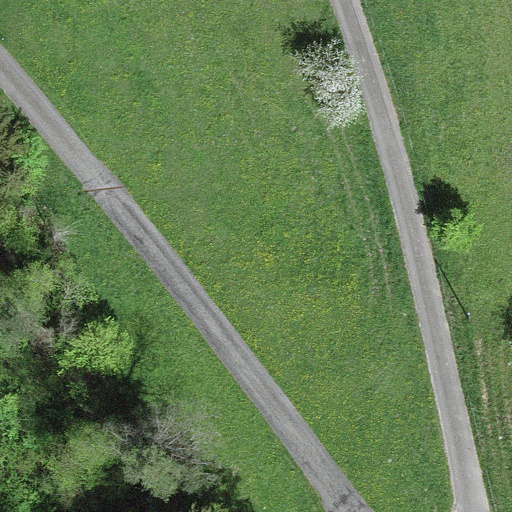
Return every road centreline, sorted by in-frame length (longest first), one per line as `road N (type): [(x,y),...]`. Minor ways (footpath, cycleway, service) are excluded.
road 1 (track): [(0,69),(202,312),(344,511)]
road 2 (track): [(344,0),(407,210),(473,511)]
